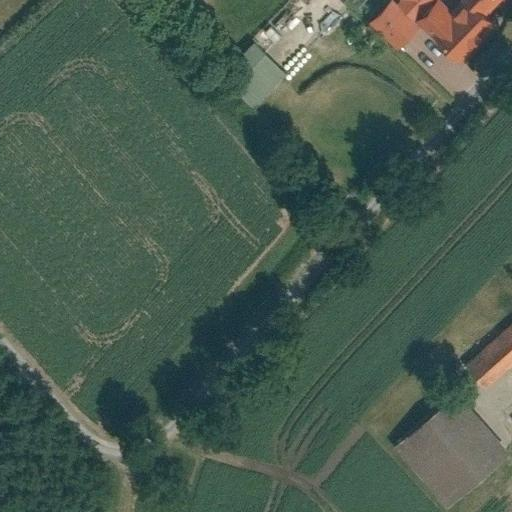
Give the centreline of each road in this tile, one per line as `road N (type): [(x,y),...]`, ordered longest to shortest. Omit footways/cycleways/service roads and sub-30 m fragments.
road 1 (residential): [(511,46),(187,408),(140,449),(113,449),(0,332)]
road 2 (track): [(163,429),(278,495),(308,489),(366,429)]
